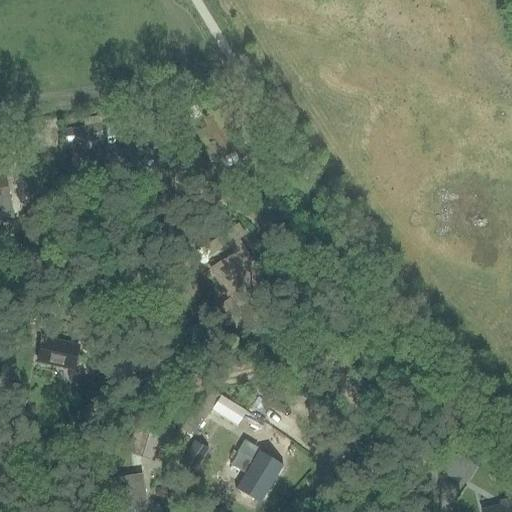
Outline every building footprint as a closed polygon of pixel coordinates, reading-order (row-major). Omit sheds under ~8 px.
[(213,163),(221,159),(224,166),(228,168),(237,164),(239,159),(235,152),(242,149),(224,110),(205,119),(210,128),(199,133),(213,163)] [(133,125),(137,132),(127,137),(130,144),(140,140),(147,154),(171,142),(157,114),(133,125)] [(83,119),(84,126),(78,127),(78,125),(73,126),(74,139),(82,138),(83,143),(103,141),(100,117),(83,119)] [(0,169),(13,167),(8,145),(0,146),(0,169)] [(11,198),(0,200),(0,196),(8,194),(6,181),(0,181),(0,212),(13,210),(11,198)] [(268,287),(261,275),(238,240),(245,236),(238,226),(218,238),(224,249),(229,246),(234,255),(211,270),(228,296),(229,298),(218,305),(227,319),(238,311),(236,308),(241,304),(248,315),(253,312),(249,306),(253,303),(251,298),(268,287)] [(80,347),(40,337),(34,361),(74,371),(80,347)] [(78,389),(87,404),(109,391),(99,376),(78,389)] [(245,409),(221,396),(213,410),(237,423),(245,409)] [(170,445),(176,426),(153,419),(150,429),(137,425),(129,452),(154,460),(160,441),(170,445)] [(194,475),(209,451),(196,442),(181,466),(194,475)] [(443,471),(465,485),(479,464),(457,450),(443,471)] [(260,504),(283,466),(259,452),(236,489),(260,504)] [(139,511),(139,510),(147,509),(143,487),(111,492),(114,511),(139,511)]
